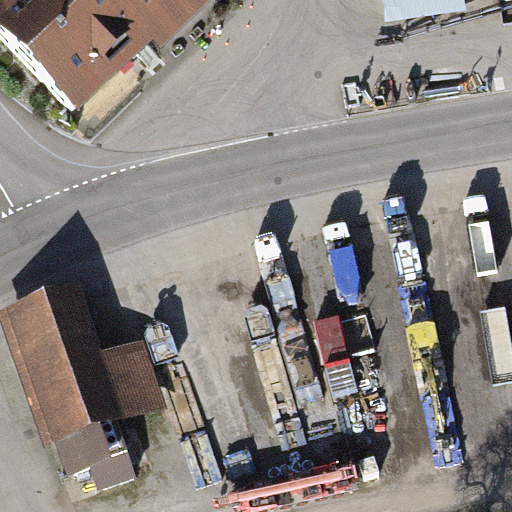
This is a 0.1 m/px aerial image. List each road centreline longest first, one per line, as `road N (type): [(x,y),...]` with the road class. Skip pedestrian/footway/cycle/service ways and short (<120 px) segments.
road 1 (tertiary): [(511,124),(208,181),(37,244)]
road 2 (track): [(511,487),(386,511)]
